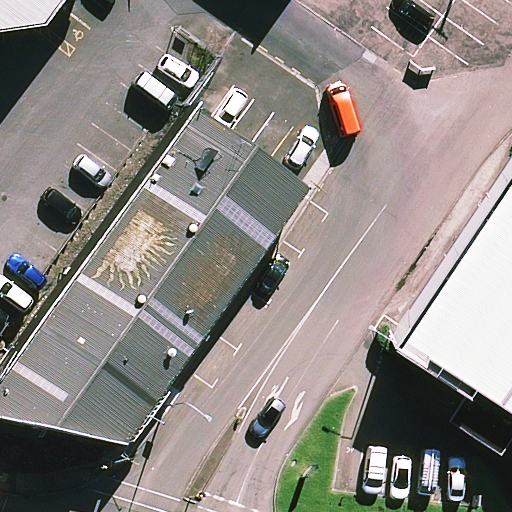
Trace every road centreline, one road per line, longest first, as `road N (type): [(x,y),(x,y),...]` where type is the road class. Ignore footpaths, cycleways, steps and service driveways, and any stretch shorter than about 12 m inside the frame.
road 1 (residential): [(131,511),(218,408),(300,328)]
road 2 (residential): [(437,134),(300,328)]
road 3 (residential): [(300,328),(231,511)]
